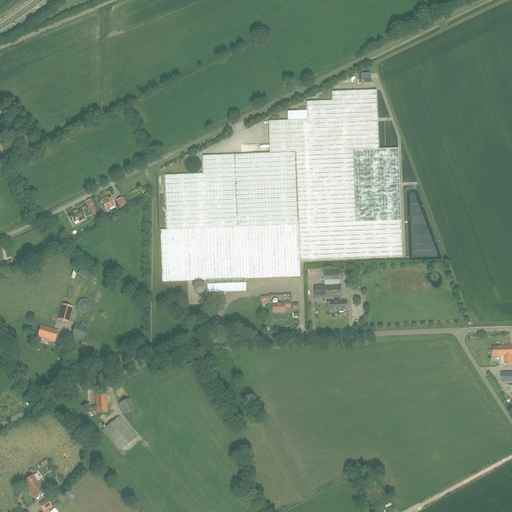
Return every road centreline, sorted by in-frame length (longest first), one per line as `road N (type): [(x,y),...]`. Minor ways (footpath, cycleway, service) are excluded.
road 1 (unclassified): [(0,236),(483,0)]
road 2 (unclassified): [(0,426),(212,339),(459,331)]
